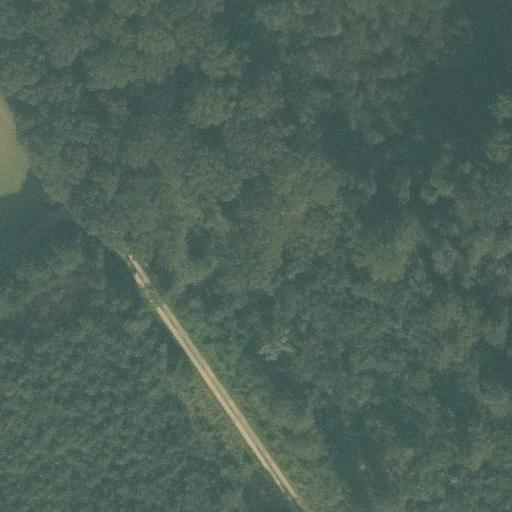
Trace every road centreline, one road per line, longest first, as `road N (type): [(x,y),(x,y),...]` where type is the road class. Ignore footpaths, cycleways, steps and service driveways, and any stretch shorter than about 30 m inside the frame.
road 1 (track): [(299,511),(84,199)]
road 2 (track): [(0,73),(84,199)]
